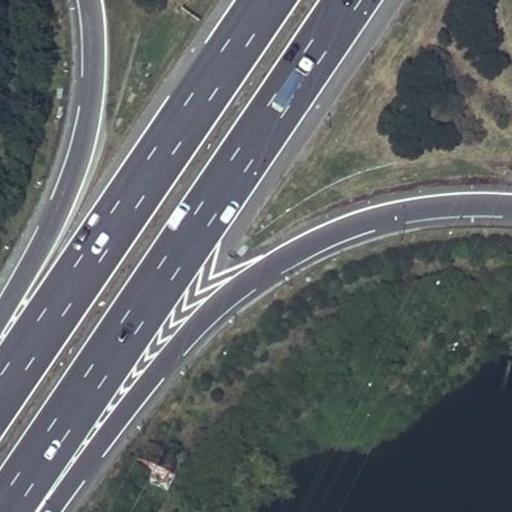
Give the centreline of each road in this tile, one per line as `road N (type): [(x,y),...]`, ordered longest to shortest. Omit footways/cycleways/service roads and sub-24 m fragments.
road 1 (motorway): [(4,511),(351,0)]
road 2 (motorway): [(51,511),(191,330),(268,269),(324,237),(394,213),(470,204),(511,210)]
road 3 (motorway): [(266,0),(0,387)]
road 4 (motorway): [(90,0),(94,75),(85,139),(61,199),(0,302)]
